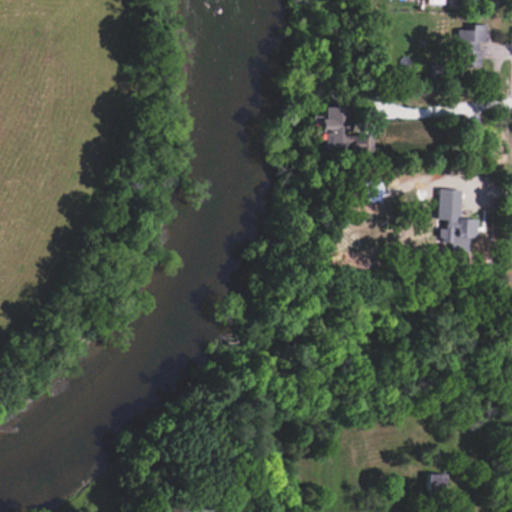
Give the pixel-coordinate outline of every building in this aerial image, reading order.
[(478,67),(479,41),(483,41),(483,24),(469,24),(469,29),(455,29),(454,66),(478,67)] [(321,148),(344,147),(344,131),(348,131),(348,106),(321,106),(321,118),(316,118),(316,132),(321,132),(321,148)] [(373,134),(352,134),(351,152),(372,152),(373,134)] [(475,218),(443,217),(442,244),(465,245),(466,238),(474,238),(475,218)] [(424,490),(443,490),(443,474),(425,473),(424,490)]
